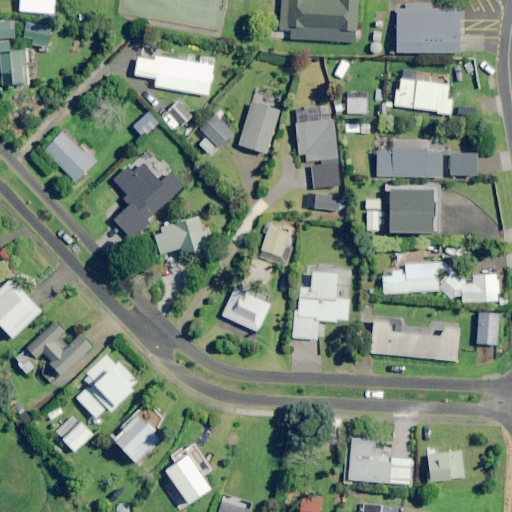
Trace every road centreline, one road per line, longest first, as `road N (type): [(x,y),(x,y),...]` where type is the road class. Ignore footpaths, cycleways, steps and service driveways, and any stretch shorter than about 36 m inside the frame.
road 1 (residential): [(0,150),(183,346),(220,369),(484,385),(511,396)]
road 2 (residential): [(511,399),(483,410),(238,398),(205,388),(174,369),(0,184)]
